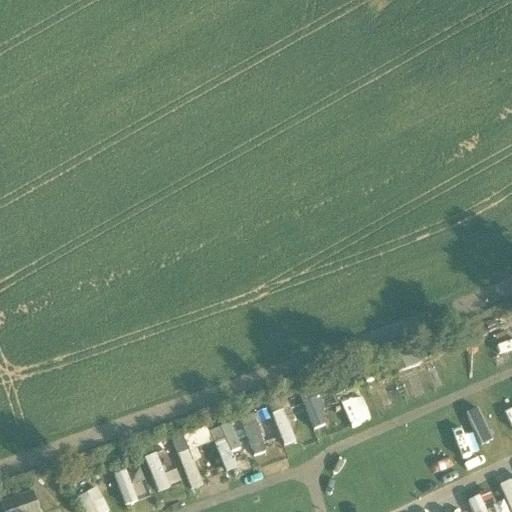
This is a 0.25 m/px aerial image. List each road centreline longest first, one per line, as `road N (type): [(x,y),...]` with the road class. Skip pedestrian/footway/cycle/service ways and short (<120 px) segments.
road 1 (unclassified): [(0,472),(511,289)]
road 2 (track): [(511,375),(190,511)]
